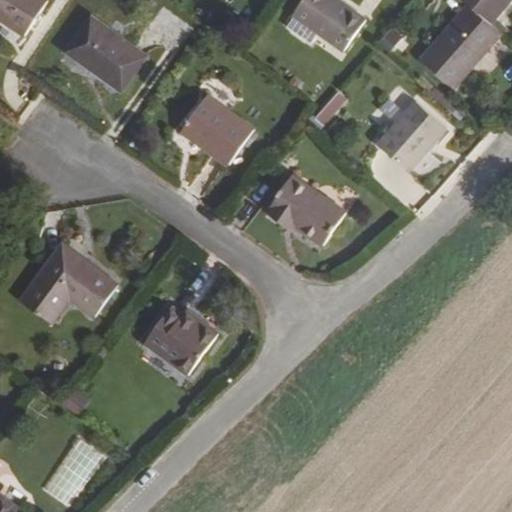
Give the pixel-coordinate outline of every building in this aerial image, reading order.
[(0,0),(0,20),(22,36),(48,1),(46,0),(0,0)] [(344,51),(367,20),(339,0),(306,0),(296,16),(297,17),(319,33),(344,51)] [(511,0),(463,0),(467,3),(493,26),(511,3),(511,0)] [(419,57),(452,86),(500,32),(493,26),(467,3),(419,57)] [(312,43),(319,33),(297,17),(290,27),(312,43)] [(123,91),(148,56),(95,18),(76,44),(98,59),(95,64),(114,77),(111,82),(123,91)] [(388,31),(376,45),(384,51),(396,37),(388,31)] [(73,48),(95,64),(98,59),(76,44),(73,48)] [(325,126),(348,99),(338,91),(316,118),(325,126)] [(230,165),(255,130),(209,97),(183,132),(230,165)] [(414,168),(449,131),(419,103),(384,141),(414,168)] [(323,246),(347,212),(295,175),(268,214),(288,227),(291,223),(323,246)] [(98,317),(121,286),(63,245),(23,302),(50,322),(68,296),(98,317)] [(187,311),(183,317),(171,308),(144,345),(188,377),(219,334),(187,311)] [(79,416),(90,401),(75,389),(63,405),(79,416)] [(185,411),(180,417),(185,421),(191,416),(185,411)] [(0,511),(13,511),(0,502),(0,511)]
